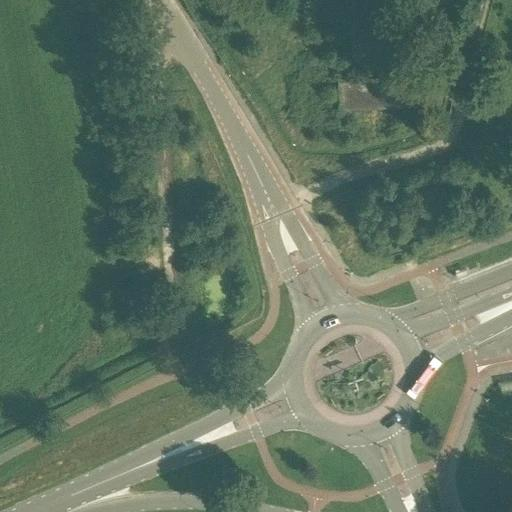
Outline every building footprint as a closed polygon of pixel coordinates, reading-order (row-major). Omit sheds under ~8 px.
[(380,0),(349,0),(350,27),(376,26),(376,11),(381,11),(380,0)] [(381,26),(376,26),(350,27),(351,56),(350,56),(350,57),(382,56),(382,55),(377,55),(377,40),(381,40),(381,26)] [(411,80),(396,80),(397,106),(425,105),(425,106),(426,106),(425,75),(411,75),(411,80)] [(383,81),(367,81),(368,107),(397,106),(396,80),(396,76),(382,76),(383,81)] [(368,107),(367,81),(367,77),(354,77),(354,82),(338,82),(338,78),(337,78),(338,109),(339,109),(339,108),(368,107)]
